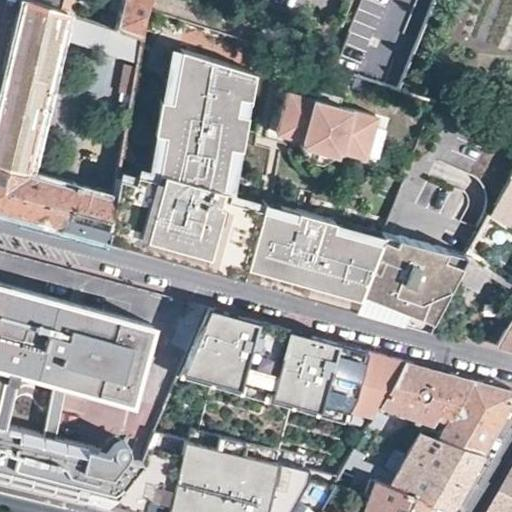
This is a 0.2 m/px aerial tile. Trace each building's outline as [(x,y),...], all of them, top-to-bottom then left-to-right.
[(35,216),(105,236),(114,192),(28,169),(60,35),(66,9),(62,7),(42,0),(24,0),(19,27),(4,89),(0,103),(0,206),(16,211),(35,216)] [(121,0),(117,16),(116,26),(141,34),(146,4),(147,0),(121,0)] [(361,0),(335,67),(400,88),(435,0),(361,0)] [(511,0),(435,0),(400,88),(431,99),(511,127),(511,0)] [(116,26),(66,9),(60,35),(137,59),(141,34),(116,26)] [(168,38),(158,97),(172,99),(181,42),(168,38)] [(251,63),(181,42),(172,99),(158,97),(153,129),(165,131),(158,174),(135,170),(134,177),(117,175),(114,192),(105,236),(223,267),(266,278),(353,302),(377,237),(333,224),(335,216),(299,207),(297,215),(261,204),(226,194),(229,187),(221,186),(228,140),(238,142),(243,109),(233,108),(236,90),(246,92),(251,63)] [(131,88),(136,63),(125,60),(120,87),(123,87),(122,89),(131,90),(131,88)] [(312,92),(287,85),(275,128),(303,136),(301,142),(308,156),(320,159),(334,152),(336,145),(362,153),(375,110),(338,100),(341,90),(315,82),(312,92)] [(243,109),(246,92),(236,90),(233,108),(243,109)] [(136,162),(135,170),(158,174),(165,131),(153,129),(148,163),(136,162)] [(230,187),(238,142),(228,140),(221,186),(229,187),(226,194),(261,204),(263,197),(230,187)] [(135,170),(118,167),(117,175),(134,177),(135,170)] [(511,208),(511,172),(509,170),(488,210),(504,222),(511,208)] [(299,207),(263,197),(261,204),(297,215),(299,207)] [(380,229),(335,216),(333,224),(377,237),(380,229)] [(506,225),(496,219),(476,254),(487,260),(506,225)] [(389,232),(380,229),(377,237),(387,240),(389,232)] [(390,312),(426,322),(444,289),(452,273),(462,253),(389,232),(387,240),(377,237),(353,302),(372,307),(390,312)] [(465,251),(463,254),(452,273),(476,287),(485,271),(489,264),(465,251)] [(511,277),(489,264),(485,271),(510,287),(511,284),(511,277)] [(0,381),(5,363),(131,398),(151,320),(0,279),(0,381)] [(511,284),(510,287),(511,287),(511,313),(497,341),(511,345),(511,284)] [(206,304),(188,300),(183,320),(197,324),(206,304)] [(402,357),(206,304),(197,324),(179,366),(211,375),(214,376),(201,428),(199,440),(190,438),(152,429),(140,457),(137,461),(107,499),(163,511),(314,511),(324,496),(333,479),(337,473),(299,464),(276,458),(279,446),(290,397),(294,398),(314,403),(317,404),(319,398),(371,412),(377,401),(402,357)] [(463,373),(402,357),(377,401),(391,406),(431,419),(438,408),(449,412),(443,423),(437,435),(480,449),(490,431),(496,421),(511,393),(511,385),(499,383),(463,373)] [(179,366),(176,373),(209,382),(211,375),(179,366)] [(294,398),(292,404),(312,409),(314,403),(294,398)] [(364,423),(371,412),(319,398),(317,404),(316,410),(364,423)] [(353,444),(367,450),(391,406),(377,401),(371,412),(364,423),(353,444)] [(438,408),(431,419),(443,423),(449,412),(438,408)] [(137,461),(140,457),(124,453),(109,449),(0,421),(0,473),(20,478),(107,499),(137,461)] [(193,426),(190,438),(199,440),(201,428),(193,426)] [(394,469),(388,480),(448,503),(463,478),(480,449),(437,435),(419,430),(394,469)] [(114,442),(109,449),(124,453),(126,450),(128,447),(128,444),(127,441),(124,439),(121,438),(117,439),(114,442)] [(367,450),(353,444),(349,452),(363,457),(367,450)] [(301,452),(279,446),(276,458),(299,464),(301,452)] [(349,452),(342,463),(364,471),(373,475),(388,480),(394,469),(363,457),(349,452)] [(366,492),(373,475),(364,471),(358,488),(366,492)] [(511,472),(506,484),(501,492),(511,498),(511,472)] [(359,510),(363,511),(442,511),(448,503),(388,480),(373,475),(366,492),(359,510)] [(333,479),(324,496),(359,510),(366,492),(358,488),(333,479)] [(511,511),(511,498),(501,492),(489,511),(511,511)] [(358,511),(359,510),(324,496),(314,511),(358,511)]
